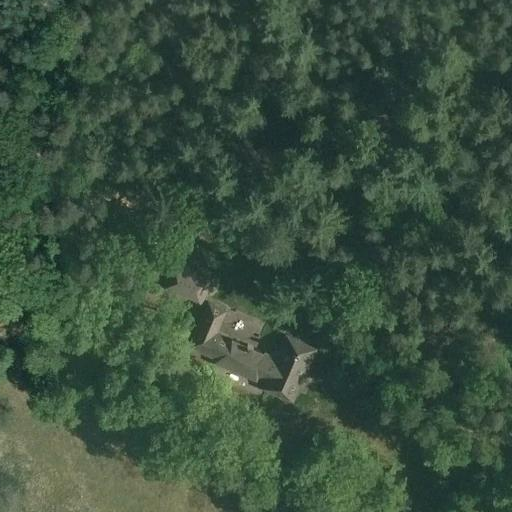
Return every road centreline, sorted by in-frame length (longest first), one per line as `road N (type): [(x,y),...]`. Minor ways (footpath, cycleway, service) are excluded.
road 1 (track): [(387,511),(154,346),(97,313),(0,275)]
road 2 (track): [(101,0),(0,167)]
